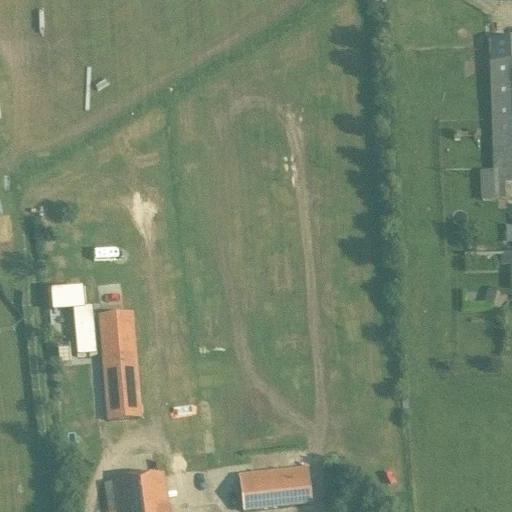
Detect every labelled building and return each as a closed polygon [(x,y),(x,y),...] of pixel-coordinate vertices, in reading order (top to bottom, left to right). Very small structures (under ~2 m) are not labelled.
[(511,40),(488,42),(488,65),(492,187),(511,186),(511,40)] [(501,267),(504,267),(511,267),(511,298),(511,254),(501,254),(501,257),(501,265),(501,267)] [(92,297),(60,298),(61,318),(93,317),(92,297)] [(107,424),(142,421),(133,314),(97,317),(107,424)] [(242,511),(265,511),(312,507),(307,468),(238,476),(242,511)] [(169,511),(164,476),(103,484),(107,511),(169,511)]
